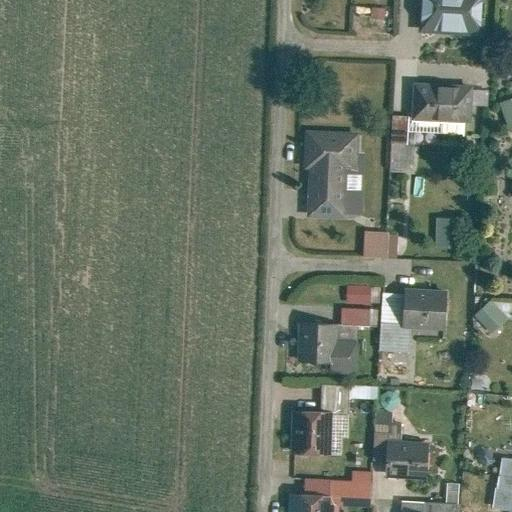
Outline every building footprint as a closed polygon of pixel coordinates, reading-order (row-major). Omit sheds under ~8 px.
[(423,0),(421,36),(483,41),(485,0),(423,0)] [(473,90),(415,87),(413,124),(471,127),(473,90)] [(511,132),(511,102),(501,106),(510,134),(511,132)] [(410,119),(393,118),(392,147),(408,148),(410,119)] [(366,157),(358,157),(359,136),(307,134),(305,173),(310,173),(308,222),(344,223),(344,219),(363,220),(366,157)] [(436,252),(463,253),(464,224),(437,223),(436,252)] [(390,236),(367,235),(366,261),(389,261),(390,236)] [(447,295),(405,293),(405,298),(404,328),(404,332),(446,334),(447,295)] [(384,328),(404,328),(405,298),(385,297),(384,328)] [(507,321),(492,306),(477,321),(492,336),(507,321)] [(370,313),(343,312),(343,330),(369,331),(370,313)] [(357,345),(338,345),(338,327),(298,326),(298,368),(332,368),(332,378),(356,378),(357,345)] [(393,416),(377,415),(375,462),(390,463),(390,469),(430,471),(431,444),(402,442),(402,426),(393,426),(393,416)] [(292,458),(332,460),(333,417),(293,416),(292,458)] [(354,475),(353,485),(306,483),(305,499),(372,502),(374,476),(354,475)] [(494,511),(503,511),(511,511),(511,492),(497,490),(494,511)] [(287,511),(335,511),(336,501),(289,499),(287,511)]
